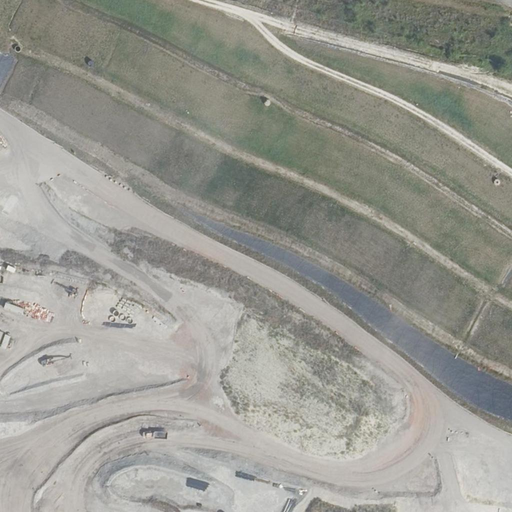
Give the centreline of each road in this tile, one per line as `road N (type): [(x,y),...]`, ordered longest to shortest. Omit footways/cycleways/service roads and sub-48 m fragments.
road 1 (track): [(17,511),(19,475),(44,446),(98,416),(144,404),(191,407),(264,446),(350,472),(393,464),(418,446),(430,416),(418,383),(297,292),(146,214),(0,118)]
road 2 (track): [(66,0),(348,133),(511,234)]
road 3 (track): [(511,88),(202,0)]
road 4 (track): [(511,173),(425,116),(296,56),(252,16)]
road 5 (track): [(264,446),(137,437),(95,455),(77,479),(77,511)]
